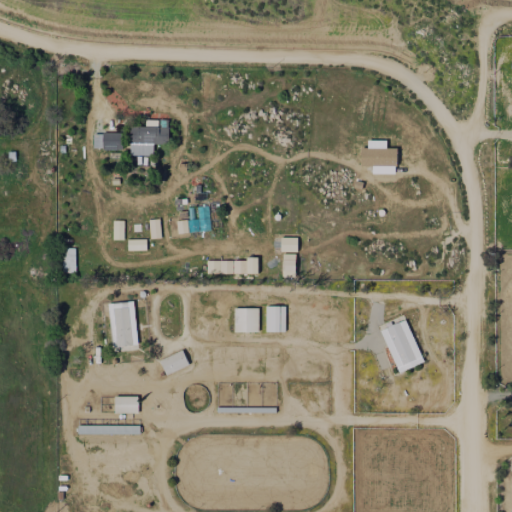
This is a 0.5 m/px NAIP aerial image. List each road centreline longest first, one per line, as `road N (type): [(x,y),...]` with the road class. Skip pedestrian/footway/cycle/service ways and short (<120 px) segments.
road 1 (residential): [(0,30),(121,52),(383,63),(412,82),(465,144)]
road 2 (residential): [(470,511),(477,339),(474,181),(465,144)]
road 3 (residential): [(465,144),(483,97),(490,19),(511,13)]
